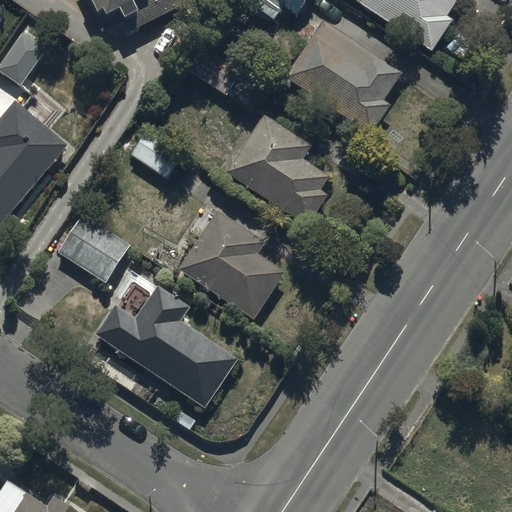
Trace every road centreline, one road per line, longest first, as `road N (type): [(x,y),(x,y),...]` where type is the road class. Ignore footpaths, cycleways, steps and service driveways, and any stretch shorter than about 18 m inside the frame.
road 1 (tertiary): [(511,167),(282,511)]
road 2 (residential): [(0,369),(217,511)]
